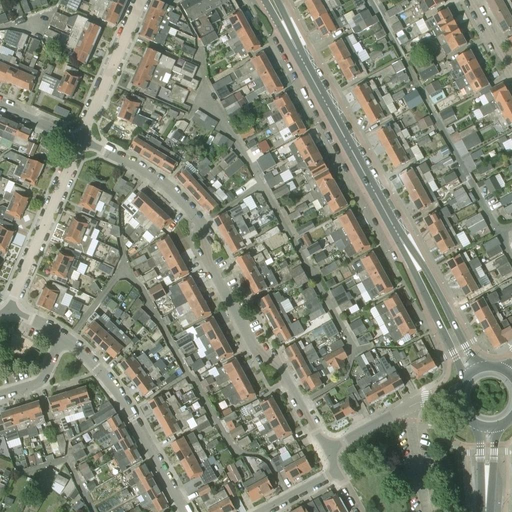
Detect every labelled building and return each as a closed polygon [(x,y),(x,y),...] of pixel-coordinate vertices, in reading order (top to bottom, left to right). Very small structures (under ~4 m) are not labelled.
[(31,13),(26,0),(24,0),(20,2),(25,15),(31,13)] [(61,0),(60,5),(77,12),(82,1),(80,0),(61,0)] [(104,0),(91,0),(89,4),(92,5),(92,6),(120,18),(124,9),(104,0)] [(128,0),(104,0),(124,9),(128,0)] [(178,21),(180,17),(172,13),(174,9),(154,0),(150,9),(178,21)] [(219,39),(214,31),(211,25),(210,25),(196,0),(191,0),(188,2),(187,0),(185,0),(180,3),(205,47),(219,39)] [(216,23),(220,20),(208,0),(196,0),(210,25),(211,25),(214,31),(217,29),(218,27),(216,23)] [(208,0),(220,20),(239,10),(236,4),(234,0),(232,0),(229,2),(229,1),(228,1),(227,0),(208,0)] [(310,13),(329,2),(327,0),(312,0),(305,4),(310,13)] [(358,9),(367,4),(364,0),(354,0),(358,9)] [(442,0),(428,0),(419,5),(424,14),(444,3),(442,0)] [(484,0),(489,8),(504,0),(484,0)] [(494,17),(511,6),(511,4),(510,2),(509,0),(504,0),(489,8),(494,17)] [(402,8),(404,7),(400,1),(395,4),(397,7),(386,13),(390,19),(404,12),(402,8)] [(314,21),(333,11),(329,2),(310,13),(314,21)] [(19,5),(14,7),(18,19),(23,17),(19,5)] [(117,27),(120,18),(92,6),(90,11),(94,13),(95,11),(99,13),(97,18),(117,27)] [(499,25),(511,18),(511,6),(494,17),(499,25)] [(176,25),(178,21),(150,9),(146,18),(161,25),(168,27),(170,23),(176,25)] [(432,30),(452,19),(448,10),(427,21),(427,22),(425,23),(429,31),(432,29),(432,30)] [(319,30),(338,20),(333,11),(314,21),(319,30)] [(356,27),(372,18),(367,11),(359,16),(355,18),(352,19),(354,22),(356,27)] [(227,32),(246,21),(241,12),(228,20),(231,24),(225,28),(227,32)] [(0,20),(1,23),(10,20),(8,13),(0,15),(0,20)] [(63,27),(65,28),(69,19),(56,13),(53,19),(58,21),(59,19),(65,22),(63,27)] [(73,28),(97,38),(101,29),(88,23),(89,21),(78,16),(73,28)] [(324,39),(349,25),(344,16),(338,20),(319,30),(324,39)] [(372,18),(356,27),(352,29),(355,34),(358,34),(379,23),(376,16),(372,19),(372,18)] [(146,18),(143,27),(142,27),(167,38),(171,29),(168,27),(161,25),(146,18)] [(503,34),(511,29),(511,18),(499,25),(503,34)] [(64,32),(65,28),(63,27),(65,22),(59,19),(58,21),(53,19),(51,26),(64,32)] [(437,38),(457,27),(452,19),(432,30),(437,38)] [(232,40),(251,30),(246,21),(227,32),(232,40)] [(404,29),(400,22),(391,27),(395,34),(404,29)] [(163,47),(167,38),(142,27),(139,36),(163,47)] [(441,47),(462,36),(457,27),(437,38),(441,47)] [(93,48),(97,38),(73,28),(71,32),(74,33),(72,38),(93,48)] [(57,42),(60,36),(48,30),(45,37),(48,38),(57,42)] [(233,51),(255,38),(251,30),(232,40),(228,42),(233,51)] [(387,36),(383,30),(374,35),(378,41),(387,36)] [(7,33),(4,42),(17,47),(22,35),(16,32),(7,33)] [(22,35),(17,48),(23,51),(29,37),(23,34),(22,35)] [(409,41),(405,35),(398,39),(402,45),(409,41)] [(176,45),(179,39),(173,36),(170,42),(176,45)] [(462,36),(441,47),(446,56),(466,45),(462,36)] [(67,46),(57,42),(48,38),(45,43),(55,47),(55,46),(69,52),(66,58),(72,61),(72,60),(86,66),(90,57),(67,47),(67,46)] [(90,57),(93,48),(72,38),(70,43),(69,42),(67,46),(67,47),(90,57)] [(255,38),(233,51),(224,56),(226,59),(239,52),(242,57),(260,47),(255,38)] [(334,57),(353,46),(348,38),(329,48),(334,57)] [(179,39),(176,45),(182,47),(185,42),(179,39)] [(34,40),(30,49),(28,53),(34,56),(40,42),(34,40)] [(384,40),(375,44),(378,49),(386,45),(384,40)] [(422,43),(425,49),(431,46),(427,40),(422,43)] [(420,52),(425,49),(422,43),(416,46),(418,49),(409,54),(411,59),(421,54),(420,52)] [(196,51),(192,49),(184,46),(181,52),(193,57),(196,51)] [(338,65),(357,55),(353,46),(334,57),(338,65)] [(374,53),(377,58),(383,55),(382,53),(389,49),(387,46),(374,53)] [(182,70),(174,66),(176,62),(147,49),(143,58),(172,71),(180,74),(182,70)] [(451,74),(475,61),(470,52),(450,63),(454,70),(450,72),(451,74)] [(372,62),(377,58),(374,53),(369,56),(372,62)] [(244,67),(234,72),(238,80),(269,63),(264,54),(243,66),(244,67)] [(343,74),(362,64),(361,62),(357,55),(338,65),(343,74)] [(0,79),(2,80),(12,58),(9,56),(8,58),(3,56),(0,61),(0,79)] [(11,84),(19,67),(15,65),(17,60),(12,58),(2,80),(11,84)] [(170,76),(172,71),(143,58),(139,68),(164,78),(166,74),(170,76)] [(29,68),(20,88),(30,92),(35,79),(37,79),(38,77),(37,76),(38,72),(33,70),(37,60),(33,59),(29,68)] [(419,76),(435,67),(431,60),(415,69),(419,76)] [(405,70),(401,61),(392,65),(397,74),(405,70)] [(459,81),(480,69),(475,61),(451,74),(450,74),(455,83),(459,81)] [(184,76),(193,80),(198,68),(185,63),(182,70),(180,74),(184,76)] [(254,82),(273,72),(269,63),(238,80),(236,81),(238,85),(251,78),(254,82)] [(362,64),(343,74),(348,83),(367,72),(362,64)] [(20,88),(29,68),(20,65),(19,67),(11,84),(20,88)] [(46,72),(52,74),(55,68),(49,65),(46,72)] [(61,83),(76,89),(80,80),(76,78),(79,72),(67,66),(64,73),(65,73),(61,82),(61,83)] [(435,67),(419,76),(423,82),(439,74),(435,67)] [(162,82),(164,78),(139,68),(135,77),(160,87),(165,89),(167,84),(162,82)] [(480,69),(459,81),(464,89),(485,78),(480,69)] [(397,78),(404,75),(403,71),(390,79),(393,85),(399,81),(397,78)] [(255,93),(278,80),(273,72),(254,82),(256,87),(253,89),(255,93)] [(397,78),(399,81),(400,84),(409,79),(406,74),(404,75),(397,78)] [(55,90),(52,96),(62,100),(65,95),(72,98),(76,89),(61,83),(61,82),(50,77),(45,75),(42,81),(51,85),(50,88),(55,90)] [(199,83),(193,80),(184,76),(182,79),(181,79),(178,85),(195,92),(199,83)] [(155,99),(160,87),(135,77),(132,86),(146,92),(145,94),(155,99)] [(233,82),(229,77),(221,81),(212,86),(215,92),(226,86),(233,83),(233,82)] [(489,87),(488,85),(485,78),(464,89),(466,95),(463,97),(465,100),(479,92),(489,87)] [(278,80),(255,93),(257,97),(268,91),(270,96),(283,89),(278,80)] [(358,100),(377,89),(373,81),(353,92),(358,100)] [(442,90),(438,81),(425,88),(430,97),(442,90)] [(482,97),(485,96),(489,104),(508,93),(503,85),(493,90),(489,85),(488,85),(489,87),(479,92),(482,97)] [(176,93),(187,98),(189,92),(174,86),(171,94),(175,96),(176,93)] [(362,109),(382,98),(377,89),(358,100),(362,109)] [(447,98),(442,90),(430,97),(434,105),(447,98)] [(391,97),(394,102),(403,98),(405,96),(406,96),(403,91),(391,97)] [(418,91),(404,99),(411,111),(425,104),(418,91)] [(183,105),(187,98),(176,93),(175,96),(171,94),(169,98),(183,105)] [(489,104),(485,106),(479,109),(484,117),(489,115),(511,101),(511,100),(508,93),(489,104)] [(136,115),(137,115),(141,105),(137,103),(139,98),(132,95),(129,101),(126,100),(122,109),(136,115)] [(224,110),(237,102),(233,96),(221,103),(224,110)] [(270,116),(292,105),(287,96),(268,106),(271,111),(264,115),(266,119),(270,116)] [(367,118),(387,107),(382,98),(362,109),(367,118)] [(498,121),(511,113),(511,102),(489,115),(493,124),(498,121)] [(276,125),(296,113),(292,105),(270,116),(275,125),(276,125)] [(372,126),(392,115),(387,107),(367,118),(372,126)] [(440,114),(443,121),(455,115),(451,108),(440,114)] [(63,109),(60,117),(67,120),(70,112),(63,109)] [(144,124),(134,120),(136,115),(122,109),(118,118),(142,129),(144,124)] [(179,113),(170,109),(168,115),(176,119),(179,113)] [(197,124),(203,114),(198,111),(191,120),(197,124)] [(160,116),(153,113),(150,118),(157,121),(158,121),(160,122),(161,117),(159,116),(160,116)] [(296,113),(276,125),(280,133),(301,122),(296,113)] [(511,113),(498,121),(503,130),(508,127),(509,127),(511,125),(511,113)] [(202,127),(208,117),(203,114),(197,124),(202,127)] [(255,116),(250,120),(253,125),(258,122),(255,116)] [(0,138),(1,139),(9,121),(0,117),(0,138)] [(207,130),(213,120),(208,117),(202,127),(207,130)] [(429,117),(420,122),(418,123),(423,132),(433,126),(429,117)] [(213,120),(207,130),(212,133),(218,123),(213,120)] [(12,143),(20,126),(9,121),(1,139),(12,143)] [(301,122),(280,133),(287,145),(297,139),(295,136),(306,130),(301,122)] [(157,123),(152,130),(157,133),(162,126),(157,123)] [(381,143),(401,132),(396,124),(376,135),(381,143)] [(20,126),(12,143),(15,145),(27,150),(25,154),(32,157),(37,147),(26,142),(31,131),(20,126)] [(255,133),(252,126),(239,134),(242,140),(255,133)] [(461,140),(478,132),(474,126),(458,135),(461,140)] [(452,127),(447,129),(450,136),(455,133),(452,127)] [(386,152),(406,141),(405,140),(411,138),(407,129),(401,132),(381,143),(386,152)] [(176,132),(172,138),(177,141),(181,135),(176,132)] [(478,132),(461,140),(465,146),(481,137),(478,132)] [(223,137),(218,134),(212,143),(217,146),(223,137)] [(140,156),(152,138),(147,136),(147,137),(146,137),(145,138),(139,135),(130,150),(140,156)] [(294,156),(314,145),(309,136),(289,148),(294,156)] [(422,139),(426,145),(431,142),(428,136),(422,139)] [(223,137),(217,146),(223,149),(229,140),(223,137)] [(501,145),(508,141),(505,137),(499,140),(501,145)] [(48,141),(42,138),(39,145),(45,147),(48,141)] [(162,144),(152,138),(140,156),(151,162),(161,146),(162,144)] [(276,138),(271,139),(273,148),(279,147),(276,138)] [(420,148),(426,145),(422,139),(417,142),(420,148)] [(234,143),(229,140),(223,149),(229,152),(234,143)] [(247,145),(250,150),(257,145),(254,141),(247,145)] [(391,160),(410,150),(406,141),(386,152),(391,160)] [(264,142),(263,143),(258,145),(263,154),(269,151),(264,142)] [(289,170),(319,154),(314,145),(294,156),(296,161),(293,163),(292,162),(284,166),(287,171),(289,170)] [(161,169),(171,152),(161,146),(151,162),(161,169)] [(443,157),(450,153),(447,147),(440,151),(443,157)] [(7,156),(16,160),(19,154),(10,150),(7,156)] [(410,150),(391,160),(395,169),(415,158),(410,150)] [(484,155),(481,150),(470,156),(472,161),(484,155)] [(171,152),(161,169),(171,175),(180,161),(185,164),(190,155),(185,152),(181,158),(171,152)] [(272,152),(256,161),(262,174),(279,165),(272,152)] [(234,153),(226,159),(224,161),(228,166),(238,157),(234,153)] [(319,154),(289,170),(292,175),(301,170),(303,174),(323,163),(319,154)] [(18,167),(38,176),(42,166),(18,156),(16,160),(20,162),(18,167)] [(442,163),(445,168),(453,163),(450,158),(442,163)] [(208,167),(209,167),(212,164),(206,159),(197,168),(198,170),(191,176),(186,171),(177,180),(185,188),(208,167)] [(240,160),(232,166),(224,173),(229,179),(245,166),(240,160)] [(308,183),(328,171),(323,163),(303,174),(308,183)] [(405,186),(424,176),(431,172),(426,163),(419,167),(400,178),(405,186)] [(439,171),(445,168),(442,163),(436,166),(439,171)] [(493,169),(490,164),(477,170),(480,176),(493,169)] [(38,176),(18,167),(17,166),(13,175),(24,180),(21,187),(28,189),(31,183),(34,185),(38,176)] [(434,174),(439,171),(436,166),(431,169),(434,174)] [(212,170),(209,167),(208,167),(185,188),(193,197),(205,186),(202,183),(206,180),(204,178),(212,170)] [(313,191),(333,180),(328,171),(308,183),(312,189),(313,191)] [(266,183),(274,178),(271,173),(263,178),(266,183)] [(455,173),(443,179),(446,185),(458,179),(455,173)] [(506,187),(500,174),(485,182),(492,195),(506,187)] [(283,183),(279,176),(276,177),(274,178),(266,183),(270,190),(283,183)] [(409,195),(428,184),(424,176),(405,186),(409,195)] [(134,187),(127,183),(121,179),(115,191),(127,197),(131,192),(134,187)] [(315,201),(338,189),(333,180),(313,191),(313,192),(310,193),(315,201)] [(25,191),(13,186),(14,184),(8,181),(4,192),(5,192),(2,200),(10,203),(9,204),(24,210),(28,200),(22,198),(25,191)] [(84,196),(99,202),(119,210),(119,206),(110,202),(113,197),(98,191),(101,185),(93,182),(90,187),(88,186),(84,196)] [(414,203),(433,193),(428,184),(409,195),(414,203)] [(201,206),(215,193),(212,190),(210,188),(208,189),(205,186),(193,197),(201,206)] [(276,200),(290,192),(286,186),(272,193),(276,200)] [(455,199),(466,193),(463,188),(453,194),(455,199)] [(323,209),(343,198),(338,189),(315,201),(315,202),(307,206),(308,208),(314,205),(317,211),(322,208),(323,209)] [(288,201),(293,198),(290,192),(285,195),(287,200),(288,201)] [(209,215),(224,202),(215,193),(201,206),(209,215)] [(433,193),(414,203),(419,212),(438,202),(433,193)] [(466,193),(455,199),(457,204),(460,210),(471,204),(466,193)] [(133,194),(121,207),(133,218),(149,200),(141,194),(138,198),(133,194)] [(232,194),(227,197),(228,198),(226,199),(226,200),(229,203),(235,199),(232,194)] [(511,202),(511,194),(500,201),(503,207),(511,202)] [(95,211),(99,202),(84,196),(80,205),(84,206),(81,213),(94,218),(97,211),(95,211)] [(343,198),(323,209),(327,217),(347,206),(343,198)] [(140,225),(156,207),(149,200),(133,218),(133,219),(136,222),(140,225)] [(309,209),(308,208),(307,206),(306,203),(300,206),(303,212),(309,209)] [(19,220),(24,210),(9,204),(7,209),(2,207),(0,207),(0,216),(3,218),(3,219),(11,222),(14,218),(19,220)] [(247,214),(249,212),(247,209),(242,211),(240,206),(213,221),(218,229),(247,214)] [(300,214),(303,212),(300,206),(294,209),(296,212),(288,216),(290,222),(301,216),(300,214)] [(147,232),(164,213),(156,207),(140,225),(147,232)] [(447,219),(451,217),(446,208),(423,220),(428,229),(447,219)] [(343,228),(356,221),(351,212),(332,223),(333,223),(334,226),(335,227),(329,230),(325,232),(327,237),(329,236),(343,228)] [(164,213),(147,232),(155,238),(171,220),(164,213)] [(249,218),(247,214),(218,229),(223,238),(246,225),(243,221),(249,218)] [(473,227),(484,221),(480,214),(465,223),(469,232),(475,229),(473,227)] [(70,230),(91,239),(94,231),(98,223),(82,216),(79,223),(74,220),(70,230)] [(452,227),(447,219),(428,229),(433,238),(452,227)] [(10,232),(12,226),(0,220),(0,238),(9,243),(13,234),(10,232)] [(331,240),(339,236),(342,240),(360,230),(356,221),(343,228),(329,236),(331,240)] [(475,229),(469,232),(472,236),(488,227),(484,221),(473,227),(475,229)] [(315,228),(312,222),(297,230),(300,236),(315,228)] [(227,247),(256,231),(255,229),(254,227),(248,230),(246,225),(223,238),(227,247)] [(113,226),(111,229),(110,235),(116,238),(120,237),(120,228),(113,226)] [(277,227),(268,232),(255,240),(258,246),(281,233),(277,227)] [(438,246),(457,236),(452,227),(433,238),(438,246)] [(93,240),(91,239),(70,230),(65,241),(70,244),(69,247),(86,255),(90,247),(93,240)] [(344,250),(365,238),(360,230),(342,240),(335,243),(340,252),(344,250)] [(256,231),(227,247),(232,255),(252,244),(250,240),(258,235),(256,231)] [(467,233),(459,236),(464,250),(471,247),(467,233)] [(308,247),(312,245),(306,234),(302,237),(308,247)] [(457,236),(438,246),(442,255),(461,245),(457,236)] [(5,252),(9,243),(0,238),(0,254),(2,251),(5,252)] [(153,258),(174,247),(169,238),(148,250),(153,258)] [(365,238),(344,250),(349,259),(370,247),(365,238)] [(499,246),(501,245),(497,238),(482,246),(487,256),(489,255),(487,252),(499,246)] [(316,243),(305,249),(310,256),(320,251),(316,243)] [(503,253),(499,246),(487,252),(489,255),(487,256),(489,260),(503,253)] [(160,265),(179,255),(174,247),(153,258),(157,267),(160,265)] [(111,248),(104,261),(103,264),(115,269),(120,258),(119,252),(119,251),(111,248)] [(77,272),(81,263),(78,262),(81,256),(66,249),(63,256),(59,254),(55,263),(74,271),(77,272)] [(240,270),(269,255),(267,251),(252,259),(250,254),(235,262),(240,270)] [(327,258),(323,252),(314,257),(317,264),(324,260),(327,258)] [(452,272),(471,262),(466,253),(447,263),(452,272)] [(357,275),(378,263),(374,254),(352,266),(355,271),(351,273),(353,277),(357,275)] [(162,275),(183,264),(179,255),(160,265),(163,270),(160,271),(162,275)] [(245,279),(267,267),(264,263),(271,259),(269,255),(240,270),(245,279)] [(147,261),(144,256),(132,262),(135,268),(147,261)] [(498,270),(509,264),(505,257),(493,264),(497,270),(498,270)] [(456,281),(475,270),(473,267),(480,263),(477,258),(471,262),(452,272),(456,281)] [(326,264),(324,260),(317,264),(319,268),(326,264)] [(340,262),(339,260),(320,271),(324,277),(343,266),(340,262)] [(286,262),(279,266),(281,270),(288,266),(286,262)] [(68,279),(70,280),(74,271),(55,263),(51,272),(55,274),(52,280),(66,286),(68,279)] [(112,277),(115,269),(103,264),(100,263),(97,269),(100,271),(112,277)] [(362,283),(383,271),(378,263),(357,275),(362,283)] [(158,278),(157,279),(158,281),(160,281),(163,280),(169,277),(171,281),(175,279),(175,280),(179,277),(188,273),(183,264),(162,275),(158,277),(158,278)] [(511,269),(509,264),(498,270),(502,278),(511,273),(511,269)] [(250,288),(273,275),(274,274),(272,270),(269,272),(267,267),(245,279),(250,288)] [(294,280),(305,274),(301,267),(290,273),(294,280)] [(461,289),(480,279),(477,274),(475,270),(456,281),(461,289)] [(158,278),(158,277),(155,271),(142,278),(146,284),(156,278),(157,279),(158,278)] [(367,292),(388,280),(383,271),(362,283),(367,292)] [(305,274),(294,280),(298,287),(308,281),(305,274)] [(273,275),(250,288),(254,296),(270,288),(271,289),(279,285),(273,275)] [(169,289),(172,295),(175,299),(196,287),(192,279),(179,286),(178,285),(169,289)] [(480,279),(461,289),(466,298),(485,288),(480,279)] [(388,280),(367,292),(371,300),(393,289),(388,280)] [(41,296),(61,305),(68,290),(53,284),(51,288),(46,286),(41,296)] [(152,296),(164,290),(161,284),(149,291),(152,296)] [(334,298),(346,292),(342,286),(330,292),(334,298)] [(179,302),(182,307),(201,296),(196,287),(175,299),(174,299),(174,300),(172,301),(174,305),(179,302)] [(317,297),(312,287),(302,293),(307,303),(317,297)] [(164,290),(152,296),(155,302),(167,295),(164,290)] [(339,307),(350,301),(353,299),(349,293),(347,294),(346,292),(334,298),(339,307)] [(499,298),(496,292),(489,296),(479,302),(470,306),(475,315),(494,305),(500,301),(499,298)] [(281,304),(285,302),(283,297),(282,298),(279,293),(275,295),(275,293),(258,303),(264,313),(281,304)] [(119,295),(115,300),(121,303),(124,298),(119,295)] [(501,303),(507,300),(505,295),(499,298),(500,301),(501,303)] [(68,308),(61,305),(41,296),(37,306),(63,317),(68,308)] [(112,301),(107,296),(101,304),(106,308),(112,301)] [(201,296),(182,307),(184,311),(182,313),(184,317),(206,305),(201,296)] [(380,316),(401,305),(397,296),(375,308),(380,316)] [(317,298),(308,302),(305,305),(310,315),(323,308),(317,298)] [(138,299),(133,304),(137,308),(142,303),(138,299)] [(83,305),(72,300),(68,309),(77,313),(79,313),(83,305)] [(350,301),(339,307),(342,313),(349,309),(353,307),(350,301)] [(286,315),(281,304),(264,313),(269,324),(286,315)] [(182,318),(177,320),(179,324),(186,320),(189,325),(210,313),(206,305),(184,317),(182,318)] [(385,325),(406,313),(401,305),(380,316),(385,325)] [(480,324),(499,313),(494,305),(475,315),(480,324)] [(136,322),(145,313),(140,309),(131,318),(136,322)] [(320,310),(311,315),(308,317),(311,323),(323,316),(320,310)] [(93,340),(108,324),(102,319),(95,312),(86,322),(92,327),(85,334),(93,340)] [(145,313),(136,322),(143,327),(150,320),(151,319),(145,313)] [(406,313),(385,325),(390,334),(411,322),(406,313)] [(485,333),(504,322),(499,313),(480,324),(485,333)] [(275,334),(292,325),(286,315),(269,324),(275,334)] [(171,324),(167,317),(162,320),(166,327),(171,324)] [(214,320),(195,330),(197,334),(195,335),(197,340),(200,339),(219,328),(214,320)] [(357,329),(364,325),(361,320),(349,326),(352,332),(357,329)] [(507,321),(504,322),(485,333),(494,350),(507,343),(511,340),(511,330),(509,325),(507,321)] [(338,335),(331,322),(320,328),(328,341),(338,335)] [(384,337),(382,337),(384,341),(392,337),(396,343),(404,338),(403,337),(416,331),(411,322),(390,334),(384,337)] [(100,347),(117,328),(114,325),(112,327),(108,323),(108,324),(93,340),(100,347)] [(292,325),(275,334),(281,345),(298,336),(292,325)] [(107,353),(123,336),(119,333),(120,331),(117,328),(100,347),(107,353)] [(204,347),(223,337),(219,328),(200,339),(204,347)] [(355,337),(360,335),(357,329),(352,332),(355,337)] [(372,338),(370,333),(357,340),(360,347),(370,344),(369,342),(373,339),(372,338)] [(123,336),(107,353),(115,360),(132,341),(124,335),(123,336)] [(180,349),(192,342),(189,336),(185,338),(176,342),(180,349)] [(207,357),(228,345),(223,337),(204,347),(207,352),(205,353),(207,357)] [(341,340),(332,345),(330,347),(333,353),(344,346),(341,340)] [(417,354),(420,360),(428,374),(437,369),(421,340),(417,343),(421,352),(417,354)] [(196,349),(192,342),(180,349),(183,355),(196,349)] [(290,362),(314,349),(311,345),(305,348),(301,342),(284,351),(290,362)] [(155,348),(158,352),(163,349),(160,344),(155,348)] [(228,345),(207,357),(209,361),(210,360),(213,365),(233,354),(228,345)] [(158,352),(155,348),(149,352),(151,355),(152,356),(153,357),(158,352)] [(311,364),(319,360),(314,349),(290,362),(296,372),(311,364)] [(332,366),(343,360),(347,358),(342,350),(325,359),(325,360),(320,363),(324,370),(327,369),(329,368),(329,369),(332,367),(332,366)] [(393,353),(398,362),(407,358),(404,352),(399,354),(397,351),(393,353)] [(364,355),(369,364),(375,361),(370,352),(364,355)] [(126,374),(147,358),(145,355),(144,354),(136,360),(133,356),(120,366),(126,374)] [(188,367),(193,364),(189,357),(185,360),(188,367)] [(366,366),(361,357),(356,359),(360,366),(361,369),(366,367),(366,366)] [(381,364),(396,391),(404,387),(394,367),(392,368),(390,365),(389,365),(384,357),(379,360),(381,364)] [(153,365),(147,358),(126,374),(132,382),(152,366),(153,365)] [(216,383),(241,369),(236,360),(217,371),(216,368),(209,371),(212,377),(201,383),(204,389),(216,382),(216,383)] [(332,366),(332,367),(335,372),(344,367),(343,360),(332,366)] [(419,379),(428,374),(420,360),(406,368),(411,378),(417,375),(419,379)] [(314,370),(311,364),(296,372),(302,383),(322,372),(321,370),(318,372),(316,369),(314,370)] [(387,396),(396,391),(381,364),(377,367),(380,373),(376,375),(376,376),(387,396)] [(158,368),(155,370),(152,366),(132,382),(138,389),(159,373),(161,372),(158,368)] [(372,378),(366,367),(361,369),(366,377),(378,401),(387,396),(376,376),(372,378)] [(233,385),(246,378),(241,369),(216,383),(218,387),(230,380),(233,384),(233,385)] [(330,374),(327,369),(324,370),(322,372),(302,383),(307,394),(324,384),(320,376),(324,373),(326,377),(330,374)] [(6,386),(31,377),(28,370),(12,376),(12,375),(3,379),(6,386)] [(159,373),(138,389),(144,397),(157,388),(153,383),(162,377),(159,373)] [(370,406),(378,401),(366,377),(357,382),(361,389),(365,397),(370,406)] [(229,398),(250,386),(246,378),(233,385),(233,384),(226,388),(228,393),(223,395),(226,400),(229,398)] [(188,385),(185,380),(176,386),(179,391),(188,385)] [(250,386),(229,398),(232,405),(236,406),(255,395),(250,386)] [(339,405),(346,418),(355,414),(353,410),(359,407),(356,402),(361,400),(357,392),(354,386),(346,390),(350,396),(346,398),(347,400),(343,402),(339,405)] [(77,391),(83,412),(93,409),(86,388),(77,391)] [(335,389),(334,389),(329,392),(331,397),(337,394),(335,389)] [(357,392),(361,400),(365,397),(361,389),(357,392)] [(74,415),(83,412),(77,391),(67,394),(74,415)] [(153,413),(176,400),(174,396),(172,397),(169,392),(148,404),(153,413)] [(196,398),(194,394),(192,392),(180,398),(184,405),(196,398)] [(65,418),(74,415),(67,394),(58,397),(65,418)] [(69,430),(65,418),(58,397),(49,400),(55,421),(60,419),(64,432),(63,435),(56,438),(57,441),(60,448),(61,454),(65,453),(66,444),(65,442),(71,439),(67,433),(67,432),(69,431),(69,430)] [(249,422),(253,420),(277,407),(272,398),(261,405),(259,400),(246,407),(250,415),(246,417),(249,422)] [(346,418),(339,405),(334,407),(329,398),(325,400),(337,423),(346,418)] [(158,421),(180,409),(178,404),(179,404),(176,400),(153,413),(158,421)] [(30,406),(36,427),(46,424),(39,403),(30,406)] [(191,414),(196,411),(201,408),(198,403),(187,409),(188,411),(183,413),(180,409),(158,421),(163,430),(190,415),(191,414)] [(30,439),(39,436),(37,430),(36,427),(30,406),(20,409),(27,430),(30,439)] [(97,425),(107,419),(116,413),(112,406),(102,412),(93,418),(97,425)] [(263,426),(282,416),(277,407),(253,420),(255,424),(260,421),(263,426)] [(225,417),(233,413),(230,408),(222,412),(225,417)] [(17,433),(27,430),(20,409),(11,411),(17,433)] [(2,417),(0,417),(0,437),(1,438),(4,437),(5,441),(6,443),(19,438),(17,433),(11,411),(2,414),(2,417)] [(238,418),(235,413),(223,419),(227,427),(233,424),(232,422),(238,418)] [(194,418),(191,414),(190,415),(163,430),(168,439),(189,427),(186,422),(194,418)] [(98,441),(124,426),(119,416),(102,425),(105,430),(101,432),(92,437),(96,443),(98,441)] [(198,427),(208,421),(205,416),(195,422),(198,427)] [(265,436),(287,424),(282,416),(263,426),(265,430),(260,433),(262,437),(265,435),(265,436)] [(94,426),(90,420),(85,423),(89,428),(89,429),(94,426)] [(198,427),(196,428),(199,433),(211,427),(208,421),(198,427)] [(85,423),(85,422),(80,425),(83,431),(89,428),(85,423)] [(287,424),(265,436),(267,440),(268,439),(271,444),(291,433),(287,424)] [(114,446),(130,437),(124,426),(98,441),(100,446),(111,440),(114,446)] [(246,433),(242,426),(229,433),(233,440),(246,433)] [(176,454),(197,443),(194,438),(196,437),(194,433),(171,446),(176,454)] [(285,447),(295,441),(292,436),(282,441),(285,447)] [(115,459),(136,448),(130,437),(114,446),(118,452),(113,455),(115,459)] [(252,443),(248,437),(238,442),(242,448),(252,443)] [(211,443),(214,448),(220,445),(217,440),(211,443)] [(57,441),(51,443),(53,450),(60,448),(57,441)] [(256,441),(249,445),(252,451),(259,447),(256,441)] [(285,447),(289,454),(300,448),(296,441),(295,441),(285,447)] [(181,463),(203,451),(201,446),(198,442),(197,443),(176,454),(181,463)] [(83,450),(85,449),(82,443),(71,448),(74,454),(83,450)] [(209,452),(214,448),(211,443),(208,445),(206,446),(209,452)] [(115,459),(112,461),(114,464),(115,467),(120,464),(119,462),(128,458),(131,464),(142,458),(136,448),(115,459)] [(87,456),(83,450),(74,454),(72,455),(76,462),(87,456)] [(205,461),(208,459),(203,451),(181,463),(186,472),(205,461)] [(40,452),(34,454),(35,456),(37,464),(37,465),(43,464),(40,452)] [(291,458),(289,454),(288,452),(271,461),(278,474),(284,471),(290,481),(292,480),(293,481),(301,476),(291,458)] [(291,458),(301,476),(310,472),(309,471),(311,469),(304,456),(302,453),(291,458)] [(37,464),(35,456),(28,458),(30,466),(37,464)] [(242,480),(236,468),(243,465),(241,460),(227,467),(229,473),(227,474),(231,482),(233,481),(234,484),(242,480)] [(205,486),(215,480),(205,461),(186,472),(191,480),(199,476),(205,486)] [(83,477),(92,472),(87,463),(78,468),(83,477)] [(135,485),(152,476),(146,465),(135,471),(138,478),(133,481),(135,485)] [(253,479),(263,497),(271,492),(271,491),(274,490),(272,487),(277,484),(273,477),(266,465),(259,469),(260,472),(262,474),(255,478),(253,479)] [(92,472),(83,477),(86,482),(94,477),(92,472)] [(58,475),(54,482),(65,488),(69,481),(58,475)] [(141,496),(158,486),(152,476),(135,485),(131,488),(132,489),(136,487),(141,496)] [(255,501),(263,497),(253,479),(243,485),(252,501),(254,500),(255,501)] [(94,481),(86,485),(89,491),(97,488),(94,481)] [(238,496),(231,483),(225,487),(231,499),(238,496)] [(222,511),(214,497),(214,496),(208,485),(197,492),(200,497),(207,494),(210,500),(204,504),(208,511),(222,511)] [(31,493),(37,495),(40,488),(33,486),(31,493)] [(142,509),(164,497),(158,486),(141,496),(145,502),(140,504),(142,509)] [(74,500),(79,493),(76,489),(70,498),(74,500)] [(127,490),(121,493),(124,498),(130,495),(127,490)] [(214,497),(222,511),(233,511),(236,510),(225,490),(220,493),(214,496),(214,497)] [(323,508),(326,506),(329,511),(343,505),(338,496),(335,498),(332,492),(321,497),(318,499),(323,508)] [(164,497),(142,509),(144,511),(145,511),(151,509),(152,511),(161,511),(169,508),(164,497)] [(325,511),(323,508),(318,499),(313,502),(317,511),(325,511)] [(80,501),(73,509),(76,511),(78,511),(84,505),(80,501)] [(310,511),(317,511),(313,502),(307,505),(310,511)]
